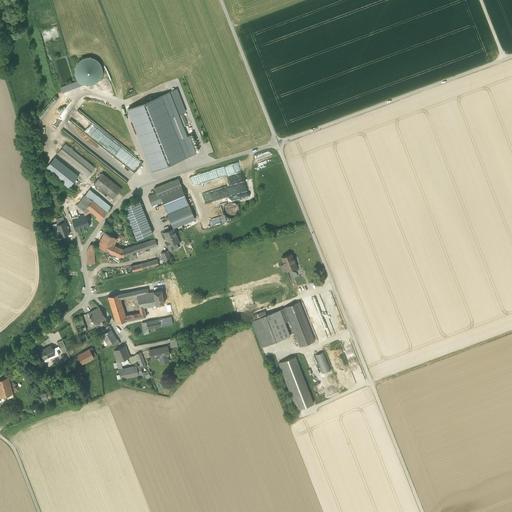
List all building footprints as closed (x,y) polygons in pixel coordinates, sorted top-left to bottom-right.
[(75,70),(75,74),(76,77),(78,80),(81,82),(84,84),(87,84),(91,84),(94,83),(97,82),(99,79),(101,76),(102,72),(102,68),(101,65),(99,61),(96,59),(92,57),(89,57),(85,57),(82,59),(79,61),(77,63),(75,67),(75,70)] [(71,83),(61,87),(63,92),(82,84),(81,83),(77,81),(71,84),(71,83)] [(177,89),(172,91),(181,113),(186,111),(177,89)] [(168,92),(128,108),(152,170),(196,153),(190,136),(186,137),(168,92)] [(57,125),(73,103),(70,101),(68,104),(55,95),(41,114),(57,125)] [(78,109),(69,120),(128,167),(137,156),(78,109)] [(69,120),(61,130),(126,182),(134,171),(128,167),(69,120)] [(58,153),(87,177),(95,168),(65,144),(58,153)] [(45,168),(69,187),(79,176),(55,157),(45,168)] [(236,161),(196,174),(199,184),(240,172),(236,161)] [(243,181),(240,172),(199,184),(202,194),(243,181)] [(94,183),(108,194),(107,196),(110,198),(113,201),(122,189),(102,173),(94,183)] [(168,214),(185,207),(189,205),(182,187),(180,183),(178,178),(177,179),(173,181),(172,180),(154,188),(156,192),(148,196),(152,206),(163,201),(168,214)] [(246,191),(243,181),(202,194),(206,204),(246,191)] [(58,195),(60,197),(63,198),(66,198),(68,196),(69,193),(68,190),(66,188),(64,187),(61,188),(58,189),(57,192),(58,195)] [(92,200),(107,212),(110,207),(88,190),(85,195),(92,200)] [(246,191),(206,204),(207,209),(248,197),(246,191)] [(86,215),(91,211),(86,208),(92,200),(85,195),(77,206),(83,209),(85,214),(86,215)] [(107,212),(92,200),(86,208),(91,211),(97,216),(101,219),(107,212)] [(124,207),(127,216),(143,209),(139,200),(130,203),(130,205),(124,207)] [(239,209),(236,206),(233,204),(229,204),(226,206),(224,209),(223,213),(225,216),(228,219),(231,220),(235,219),(238,216),(239,213),(239,209)] [(189,205),(185,207),(185,209),(168,216),(173,228),(195,219),(189,205)] [(127,216),(135,234),(150,228),(143,209),(127,216)] [(85,214),(78,217),(71,220),(76,232),(89,227),(90,226),(86,215),(85,214)] [(210,225),(226,221),(224,217),(209,220),(210,225)] [(56,225),(61,237),(70,234),(65,222),(58,225),(56,225)] [(58,238),(61,237),(56,225),(58,225),(57,223),(52,225),(56,235),(58,238)] [(152,233),(150,228),(135,234),(137,239),(152,233)] [(165,241),(167,246),(172,244),(176,242),(179,241),(176,234),(174,234),(172,228),(163,232),(167,240),(165,241)] [(97,246),(106,251),(110,243),(114,245),(117,238),(105,231),(97,246)] [(155,239),(124,250),(119,258),(124,256),(157,245),(155,239)] [(106,251),(119,258),(124,250),(123,250),(114,245),(110,243),(106,251)] [(161,254),(164,261),(171,259),(168,251),(161,254)] [(296,267),(294,261),(292,258),(291,254),(282,257),(284,264),(281,265),(284,271),(287,270),(287,271),(296,267)] [(159,265),(157,259),(142,263),(143,269),(159,265)] [(131,266),(133,271),(143,269),(142,263),(131,266)] [(137,295),(140,309),(144,308),(144,307),(149,306),(149,303),(150,302),(148,292),(147,288),(126,292),(119,294),(120,298),(137,295)] [(149,303),(149,306),(164,303),(161,290),(148,292),(150,302),(149,303)] [(330,292),(319,296),(334,336),(345,332),(330,292)] [(116,323),(127,321),(125,315),(120,298),(119,294),(107,296),(116,323)] [(315,297),(303,302),(318,340),(329,335),(315,297)] [(299,302),(264,315),(251,320),(251,321),(261,347),(290,336),(284,323),(289,321),(300,347),(314,341),(299,302)] [(89,313),(96,325),(100,323),(106,319),(99,307),(89,313)] [(146,317),(145,312),(140,312),(125,315),(127,321),(146,317)] [(250,316),(251,320),(264,315),(263,312),(250,316)] [(142,322),(144,334),(149,333),(148,328),(172,324),(171,317),(142,322)] [(83,320),(75,322),(79,332),(86,330),(83,320)] [(101,333),(108,344),(111,343),(116,339),(114,336),(114,337),(112,333),(110,328),(101,333)] [(347,338),(337,342),(353,382),(363,378),(347,338)] [(56,343),(59,350),(65,347),(62,340),(56,343)] [(40,352),(44,360),(50,357),(51,359),(58,356),(55,347),(51,349),(50,346),(45,349),(40,352)] [(115,357),(115,358),(128,353),(125,346),(114,350),(116,356),(115,357)] [(162,356),(163,362),(169,361),(167,355),(170,354),(168,347),(164,348),(163,347),(149,350),(151,359),(159,357),(162,356)] [(78,356),(82,364),(93,358),(89,350),(78,356)] [(322,374),(331,370),(323,351),(315,355),(322,374)] [(136,354),(141,365),(145,364),(141,352),(136,354)] [(115,358),(118,370),(122,369),(120,361),(130,357),(128,353),(115,358)] [(295,405),(297,410),(306,406),(313,403),(311,399),(295,356),(279,363),(295,405)] [(137,366),(122,369),(118,370),(121,379),(138,375),(137,370),(137,366)] [(0,379),(0,392),(2,397),(9,395),(13,394),(8,377),(0,379)]
